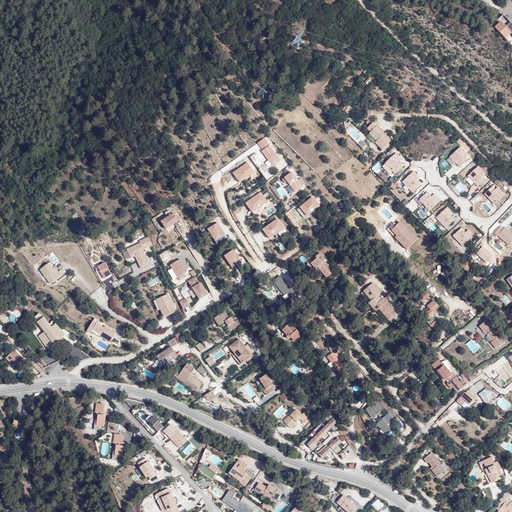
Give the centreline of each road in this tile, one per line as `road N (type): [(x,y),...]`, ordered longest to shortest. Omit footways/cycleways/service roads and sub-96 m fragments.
road 1 (tertiary): [(413,511),(384,491),(270,452),(168,401),(61,382)]
road 2 (unknown): [(301,464),(304,453),(224,391),(201,356),(240,329)]
road 3 (residential): [(61,382),(83,363),(138,356),(160,339),(99,296)]
road 4 (unknown): [(385,390),(299,290)]
